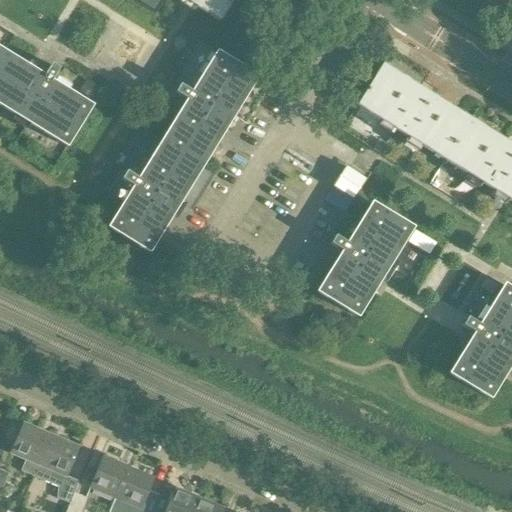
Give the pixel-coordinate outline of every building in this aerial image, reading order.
[(180,0),(181,1),(218,23),(233,0),(180,0)] [(50,66),(43,77),(0,51),(0,106),(66,148),(91,107),(51,82),(58,70),(50,66)] [(107,229),(148,254),(256,79),(215,54),(190,94),(179,86),(174,94),(186,101),(137,180),(125,173),(121,180),(132,188),(107,229)] [(355,108),(511,204),(511,148),(380,67),(355,108)] [(370,205),(345,245),(333,237),(332,238),(333,239),(330,245),(329,244),(328,245),(341,253),(316,294),(356,318),(410,229),(370,205)] [(431,250),(436,240),(413,231),(409,241),(431,250)] [(448,374),(489,399),(511,361),(511,291),(502,286),(478,325),(466,318),(461,326),(473,334),(448,374)] [(307,322),(320,330),(328,318),(314,310),(307,322)] [(22,472),(34,477),(52,437),(24,425),(12,454),(26,461),(22,472)] [(56,498),(69,504),(74,494),(73,493),(78,482),(67,477),(79,449),(52,437),(34,477),(58,488),(56,498)] [(91,488),(116,498),(128,469),(103,458),(91,488)] [(128,469),(116,498),(110,511),(112,511),(123,511),(128,503),(141,509),(153,479),(128,469)] [(0,495),(0,496),(9,475),(0,470),(0,495)] [(165,511),(193,511),(199,498),(176,489),(165,511)] [(74,494),(66,511),(81,511),(87,499),(74,494)] [(220,511),(223,508),(199,498),(193,511),(220,511)]
